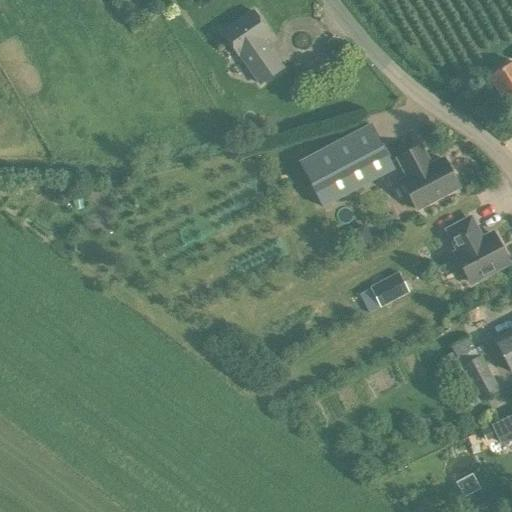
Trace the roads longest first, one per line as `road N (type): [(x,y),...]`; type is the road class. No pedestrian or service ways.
road 1 (residential): [(511,170),(489,143),(413,90)]
road 2 (unclassified): [(413,90),(329,0)]
